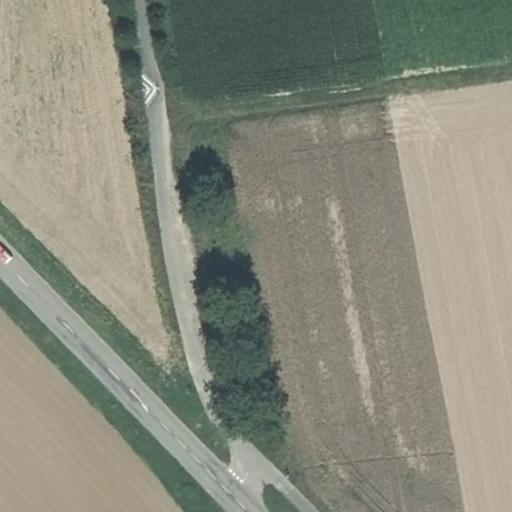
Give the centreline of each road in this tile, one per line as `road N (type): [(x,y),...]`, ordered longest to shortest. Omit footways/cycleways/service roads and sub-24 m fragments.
road 1 (track): [(511,71),(160,121)]
road 2 (secondary): [(243,511),(0,260)]
